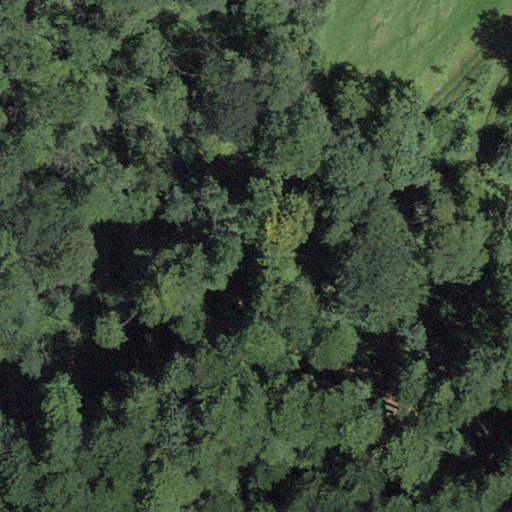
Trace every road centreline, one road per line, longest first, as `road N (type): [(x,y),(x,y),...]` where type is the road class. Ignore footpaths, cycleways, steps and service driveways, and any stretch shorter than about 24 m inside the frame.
road 1 (track): [(511,53),(493,45),(353,173),(273,223),(193,290),(0,407)]
road 2 (track): [(511,319),(441,355),(422,346),(422,321),(486,114),(511,60)]
